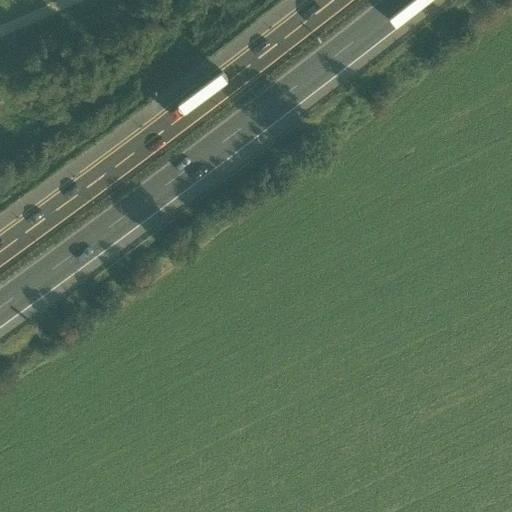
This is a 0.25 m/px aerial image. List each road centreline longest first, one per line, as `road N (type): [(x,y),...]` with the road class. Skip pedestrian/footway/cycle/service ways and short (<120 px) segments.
road 1 (motorway): [(0,303),(394,0)]
road 2 (motorway): [(316,0),(0,239)]
